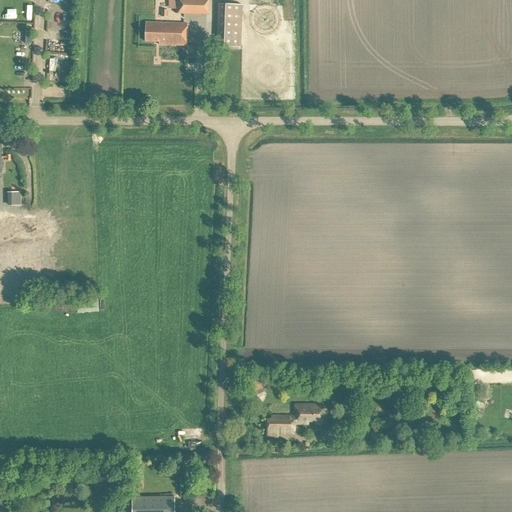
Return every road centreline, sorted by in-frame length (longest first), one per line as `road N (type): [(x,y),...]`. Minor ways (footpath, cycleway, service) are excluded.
road 1 (unclassified): [(220,511),(232,121)]
road 2 (tertiary): [(511,120),(232,121)]
road 3 (tertiary): [(232,121),(0,121)]
